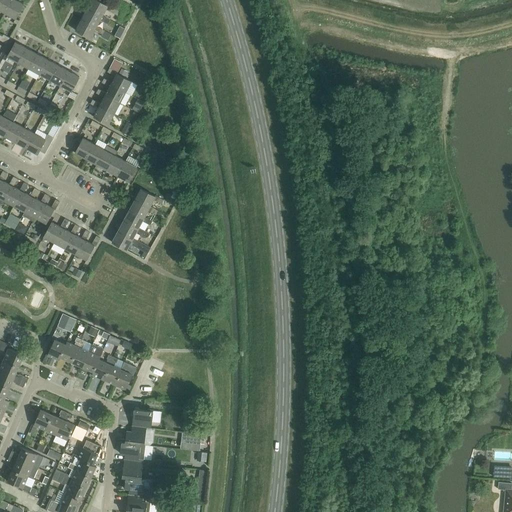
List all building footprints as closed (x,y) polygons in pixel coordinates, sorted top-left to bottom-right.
[(0,0),(0,11),(4,14),(11,0),(0,0)] [(15,0),(11,0),(4,14),(15,20),(24,5),(15,0)] [(91,0),(87,9),(102,17),(102,16),(106,9),(118,16),(120,12),(107,5),(107,6),(102,3),(103,2),(103,1),(103,0),(91,0)] [(87,9),(81,19),(96,28),(97,26),(100,20),(108,24),(110,20),(102,16),(102,17),(87,9)] [(96,28),(81,19),(75,30),(90,39),(94,31),(102,35),(104,30),(97,26),(96,28)] [(3,37),(0,35),(0,40),(6,44),(9,38),(4,35),(3,37)] [(18,63),(26,48),(15,42),(7,57),(18,63)] [(37,54),(26,48),(18,63),(28,69),(37,54)] [(37,54),(28,69),(39,75),(47,60),(37,54)] [(122,64),(114,59),(110,68),(118,72),(122,64)] [(50,80),(58,65),(47,60),(39,75),(50,80)] [(50,80),(60,86),(68,71),(58,65),(50,80)] [(112,83),(110,85),(125,92),(132,96),(138,85),(124,78),(127,72),(122,69),(119,75),(117,74),(118,73),(109,68),(107,72),(115,76),(112,83)] [(79,77),(68,71),(60,86),(71,92),(79,77)] [(120,103),(125,92),(110,85),(112,83),(104,79),(101,83),(109,87),(106,93),(105,95),(120,103)] [(17,85),(8,81),(6,85),(14,90),(17,85)] [(19,87),(17,91),(24,95),(27,91),(19,87)] [(99,106),(114,114),(120,103),(105,95),(106,93),(98,89),(96,93),(104,97),(100,104),(99,106)] [(14,95),(7,90),(4,95),(12,99),(14,95)] [(25,100),(17,96),(15,100),(23,104),(25,100)] [(48,103),(40,99),(38,103),(46,107),(48,103)] [(144,103),(137,99),(134,104),(141,109),(144,103)] [(99,106),(100,104),(93,100),(90,104),(98,108),(93,117),(108,125),(114,114),(99,106)] [(36,106),(28,102),(25,106),(34,110),(36,106)] [(59,108),(50,104),(48,108),(56,112),(59,108)] [(47,111),(39,107),(36,112),(44,116),(47,111)] [(57,118),(49,113),(47,118),(55,122),(57,118)] [(0,121),(0,134),(5,137),(13,122),(3,116),(0,121)] [(100,125),(93,121),(90,125),(98,130),(100,125)] [(24,128),(13,122),(5,137),(15,143),(24,128)] [(111,132),(103,127),(101,131),(109,136),(111,132)] [(24,128),(15,143),(26,149),(34,133),(24,128)] [(45,139),(34,133),(26,149),(37,155),(39,150),(45,153),(53,138),(47,135),(45,139)] [(122,137),(114,133),(112,137),(120,141),(122,137)] [(75,153),(86,159),(94,144),(83,138),(75,153)] [(132,143),(124,138),(122,142),(130,147),(132,143)] [(96,165),(104,150),(94,144),(86,159),(96,165)] [(143,148),(135,144),(133,148),(141,153),(143,148)] [(96,165),(107,170),(115,155),(104,150),(96,165)] [(107,170),(117,176),(125,161),(115,155),(107,170)] [(136,167),(125,161),(117,176),(128,182),(136,167)] [(0,180),(0,199),(3,201),(11,186),(13,187),(17,179),(13,177),(9,184),(2,181),(0,180)] [(3,201),(13,206),(22,191),(23,192),(28,185),(24,182),(19,190),(13,187),(11,186),(3,201)] [(13,206),(24,212),(32,197),(34,198),(38,190),(34,188),(30,196),(23,192),(22,191),(13,206)] [(150,207),(151,206),(154,200),(161,204),(163,200),(155,195),(155,196),(140,189),(134,200),(150,207)] [(40,202),(34,198),(32,197),(24,212),(25,213),(23,216),(33,221),(43,203),(45,204),(49,196),(45,194),(40,202)] [(43,203),(33,221),(35,218),(46,224),(53,209),(55,210),(59,202),(55,200),(51,207),(45,204),(43,203)] [(150,207),(134,200),(129,210),(144,218),(145,217),(148,210),(156,214),(158,210),(151,206),(150,207)] [(144,218),(129,210),(123,221),(139,228),(139,227),(143,221),(150,225),(152,221),(145,217),(144,218)] [(7,219),(4,224),(14,229),(17,224),(7,219)] [(62,228),(64,229),(68,221),(64,219),(60,227),(51,222),(43,237),(54,243),(62,228)] [(117,231),(133,239),(133,238),(137,232),(144,236),(146,231),(139,227),(139,228),(123,221),(117,231)] [(17,224),(14,229),(22,233),(24,228),(17,224)] [(62,228),(54,243),(64,249),(73,234),(74,235),(79,227),(75,224),(70,232),(64,229),(62,228)] [(64,249),(75,254),(83,239),(85,240),(89,232),(85,230),(81,238),(74,235),(73,234),(64,249)] [(133,239),(117,231),(111,242),(126,250),(130,244),(148,254),(151,248),(133,238),(133,239)] [(83,239),(75,254),(86,260),(94,246),(95,247),(100,238),(96,236),(92,244),(85,240),(83,239)] [(82,271),(75,268),(72,274),(78,278),(82,271)] [(36,302),(43,304),(45,295),(38,293),(36,302)] [(76,320),(63,314),(59,322),(73,328),(76,320)] [(98,329),(91,326),(88,334),(95,337),(98,329)] [(120,338),(112,335),(109,342),(117,345),(120,338)] [(60,357),(60,358),(71,362),(81,339),(76,337),(74,342),(76,342),(74,345),(66,342),(65,345),(60,357)] [(71,362),(82,367),(89,352),(81,349),(83,345),(84,346),(86,342),(81,339),(71,362)] [(60,358),(60,357),(65,345),(54,340),(47,355),(46,354),(43,362),(48,364),(51,357),(59,360),(60,358)] [(124,340),(121,346),(129,349),(131,343),(124,340)] [(3,360),(18,367),(23,355),(8,349),(9,348),(1,344),(0,346),(0,349),(6,353),(3,360)] [(93,372),(99,360),(103,349),(92,344),(89,352),(82,367),(93,372)] [(103,380),(113,357),(108,355),(106,359),(107,360),(106,363),(99,360),(93,372),(91,375),(103,380)] [(103,380),(114,385),(121,369),(113,366),(115,363),(116,363),(118,359),(113,357),(103,380)] [(18,367),(3,360),(0,366),(0,371),(25,383),(27,378),(19,374),(19,375),(15,374),(18,367)] [(121,369),(114,385),(125,390),(132,375),(133,375),(136,368),(131,365),(128,373),(121,369)] [(0,371),(0,384),(9,389),(12,381),(15,383),(15,384),(23,388),(25,383),(0,371)] [(0,398),(4,400),(9,389),(0,384),(0,398)] [(0,411),(4,413),(9,402),(4,400),(0,398),(0,411)] [(134,409),(131,426),(146,428),(151,423),(153,411),(134,409)] [(45,430),(51,415),(40,410),(33,425),(32,424),(29,432),(34,434),(37,427),(45,430)] [(45,430),(56,435),(66,412),(61,410),(59,414),(60,415),(59,418),(51,415),(45,430)] [(66,412),(56,435),(67,440),(74,425),(66,421),(68,418),(69,419),(70,414),(66,412)] [(80,420),(78,426),(87,430),(89,424),(80,420)] [(72,435),(65,451),(73,454),(80,438),(83,440),(87,430),(78,426),(76,425),(72,435)] [(125,442),(125,443),(140,445),(144,445),(145,433),(146,428),(131,426),(131,432),(126,431),(125,442)] [(93,465),(101,446),(86,440),(83,447),(82,447),(78,458),(77,459),(80,460),(93,465)] [(124,460),(138,462),(143,462),(145,445),(144,445),(140,445),(125,443),(125,442),(121,442),(120,454),(124,454),(124,460)] [(9,456),(32,466),(37,455),(22,448),(19,456),(15,454),(16,453),(11,451),(9,456)] [(32,466),(9,456),(7,461),(11,463),(12,461),(15,463),(12,470),(27,477),(33,479),(37,469),(32,466)] [(68,468),(75,471),(91,478),(96,466),(93,465),(80,460),(77,466),(70,463),(69,465),(64,463),(63,466),(68,468)] [(143,462),(138,462),(124,460),(122,477),(125,478),(125,477),(141,479),(142,468),(143,462)] [(511,477),(511,467),(496,467),(496,477),(511,477)] [(24,484),(27,477),(12,470),(7,482),(22,488),(21,489),(29,493),(32,488),(24,484)] [(63,479),(86,489),(91,478),(75,471),(72,478),(69,477),(69,476),(57,470),(54,475),(63,479)] [(65,493),(81,500),(86,489),(63,479),(54,475),(52,480),(65,485),(65,484),(69,486),(65,493)] [(125,477),(125,478),(124,489),(129,489),(128,495),(142,497),(151,498),(152,488),(143,487),(144,479),(141,479),(125,477)] [(511,484),(511,483),(499,482),(498,489),(506,490),(503,511),(511,511),(511,490),(511,484)] [(51,511),(75,511),(81,500),(65,493),(60,505),(52,501),(47,510),(51,511)] [(128,495),(125,511),(148,511),(151,498),(142,497),(128,495)] [(186,503),(185,511),(193,511),(199,511),(201,504),(186,503)]
